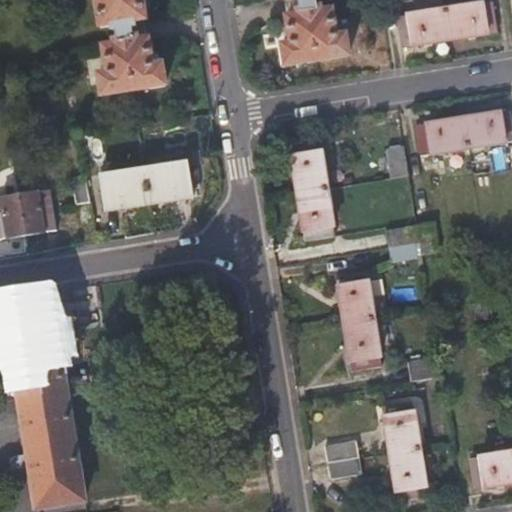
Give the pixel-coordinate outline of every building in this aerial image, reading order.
[(94,0),(99,28),(109,26),(110,31),(116,30),(117,40),(112,41),(112,46),(103,47),(107,76),(100,77),(104,96),(164,85),(160,64),(151,66),(149,55),(147,40),(141,41),(140,37),(135,37),(133,28),(139,26),(138,21),(144,20),(140,0),(94,0)] [(295,0),(297,14),(286,16),(290,43),(281,44),(284,64),(346,54),(343,35),(335,36),(330,9),(324,10),(323,5),(318,6),(317,0),(295,0)] [(402,45),(490,31),(492,24),(494,19),(490,0),(397,15),(402,45)] [(77,93),(63,96),(67,114),(81,110),(77,93)] [(138,107),(140,114),(141,122),(169,117),(166,102),(138,107)] [(511,138),(507,109),(413,125),(418,155),(511,138)] [(286,145),(302,239),(332,234),(316,140),(286,145)] [(400,145),(383,148),(388,177),(405,174),(400,145)] [(176,168),(186,167),(185,160),(176,162),(176,168)] [(148,204),(191,197),(186,167),(176,168),(176,162),(142,167),(148,204)] [(104,211),(148,204),(142,167),(110,173),(111,176),(112,179),(100,181),(104,211)] [(99,175),(100,181),(112,179),(111,176),(110,173),(99,175)] [(75,206),(83,205),(90,204),(86,178),(71,180),(75,206)] [(19,196),(26,235),(59,228),(52,192),(53,191),(19,196)] [(0,199),(0,238),(26,235),(19,196),(0,199)] [(418,239),(420,253),(436,250),(431,220),(384,228),(389,260),(416,255),(415,254),(413,240),(418,239)] [(364,270),(333,275),(350,370),(379,365),(364,270)] [(17,386),(37,511),(83,503),(61,359),(64,358),(61,340),(58,341),(54,319),(52,314),(47,307),(44,304),(40,301),(35,299),(30,298),(5,302),(4,300),(0,300),(0,358),(11,368),(14,386),(17,386)] [(435,357),(406,363),(410,383),(439,377),(435,357)] [(380,406),(396,499),(426,495),(410,401),(380,406)] [(355,441),(322,446),(329,481),(361,476),(355,441)] [(511,449),(467,457),(472,487),(511,480),(511,449)]
